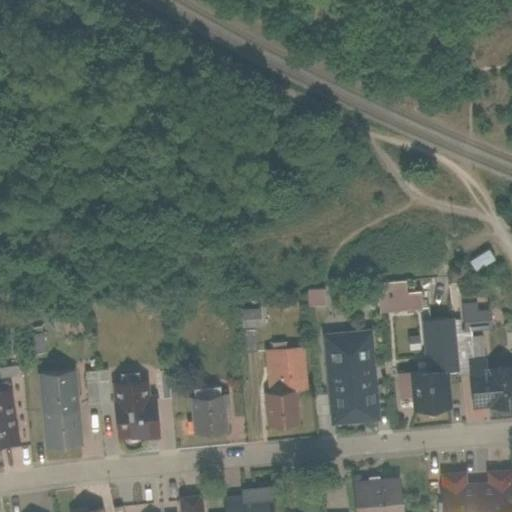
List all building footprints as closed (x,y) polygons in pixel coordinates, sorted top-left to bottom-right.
[(481,267),(498,257),(493,248),(476,257),(481,267)] [(406,283),(378,285),(380,313),(424,310),(423,292),(406,293),(406,283)] [(328,301),(328,286),(312,286),(311,301),(328,301)] [(458,304),(459,318),(460,332),(470,331),(470,333),(489,331),(487,309),(476,310),(476,303),(458,304)] [(246,324),(264,324),(263,307),(246,308),(246,324)] [(423,367),(401,369),(404,412),(449,408),(445,370),(459,369),(458,360),(484,358),(482,336),(470,337),(470,333),(470,331),(460,332),(459,318),(419,321),(423,367)] [(28,331),(30,350),(48,349),(47,329),(28,331)] [(370,334),(326,338),(334,426),(378,422),(370,334)] [(270,352),(273,393),(305,390),(314,389),(311,348),(270,352)] [(24,363),(3,365),(4,373),(24,371),(24,363)] [(492,374),(470,377),(473,406),(491,404),(491,406),(511,404),(511,364),(491,367),(492,374)] [(112,367),(89,368),(91,399),(114,398),(112,367)] [(49,448),(90,446),(85,372),(44,375),(49,448)] [(119,440),(161,436),(157,394),(149,395),(147,377),(113,380),(115,398),(119,440)] [(18,385),(0,388),(0,446),(26,442),(18,385)] [(305,390),(273,393),(277,428),(309,424),(305,390)] [(232,392),(190,396),(193,433),(229,429),(227,408),(234,408),(232,392)] [(466,475),(443,476),(444,511),(511,511),(510,473),(488,473),(489,488),(467,489),(466,475)] [(404,511),(401,476),(352,480),(355,511),(404,511)] [(274,511),(273,492),(224,495),(225,511),(274,511)]
